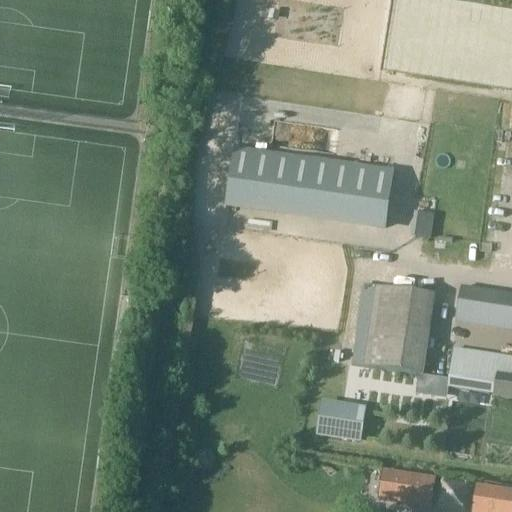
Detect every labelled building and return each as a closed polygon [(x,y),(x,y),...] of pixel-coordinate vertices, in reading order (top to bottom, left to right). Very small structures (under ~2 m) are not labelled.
[(420,88),(417,105),(432,108),(435,91),(420,88)] [(394,173),(234,149),(226,210),(385,234),(394,173)] [(511,295),(464,287),(458,323),(511,332),(511,295)] [(435,297),(376,288),(364,368),(424,377),(435,297)] [(511,359),(454,350),(449,391),(511,400),(511,359)] [(361,445),(367,409),(321,402),(316,438),(361,445)] [(384,473),(379,502),(430,509),(434,481),(384,473)] [(511,511),(511,492),(477,487),(473,511),(511,511)]
